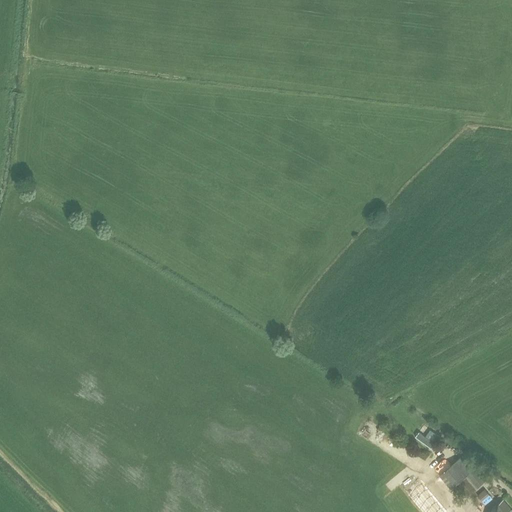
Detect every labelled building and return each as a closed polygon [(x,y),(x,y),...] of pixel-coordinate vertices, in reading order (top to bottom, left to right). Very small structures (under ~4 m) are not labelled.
[(425,436),(435,443),(440,436),(430,429),(425,436)] [(419,432),(415,437),(432,448),(435,443),(425,436),(419,432)] [(457,483),(468,495),(487,479),(465,453),(440,474),(451,488),(457,483)] [(410,500),(420,511),(446,511),(447,511),(426,486),(410,500)] [(478,495),(482,501),(489,495),(484,489),(478,495)] [(511,511),(511,509),(503,500),(488,511),(511,511)]
